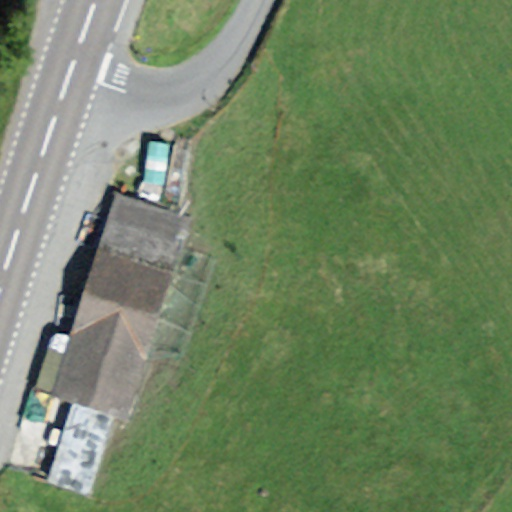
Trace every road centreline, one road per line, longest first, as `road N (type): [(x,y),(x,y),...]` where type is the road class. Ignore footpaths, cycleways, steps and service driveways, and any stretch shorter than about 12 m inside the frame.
road 1 (unclassified): [(258,0),(234,46),(178,85),(134,94),(69,74)]
road 2 (secondary): [(69,74),(0,289)]
